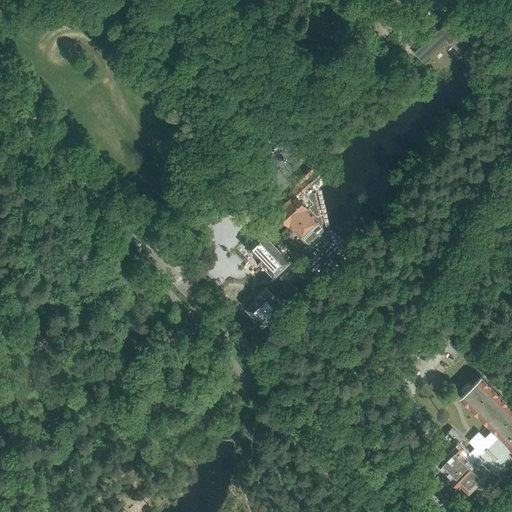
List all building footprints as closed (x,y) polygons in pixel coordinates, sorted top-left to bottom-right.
[(429,38),(419,47),(428,58),(433,53),(431,51),(446,37),(448,39),(458,51),(472,38),(460,24),(454,29),(449,23),(431,40),(429,38)] [(291,198),(276,211),(290,226),(290,225),(300,236),(308,229),(318,219),(320,221),(320,222),(321,222),(315,190),(314,190),(311,186),(312,185),(308,180),(306,179),(301,173),(293,180),(298,185),(288,195),(291,198)] [(261,231),(246,245),(255,254),(254,255),(262,264),(263,263),(274,274),(289,260),(261,231)] [(301,259),(316,271),(339,290),(350,278),(336,266),(333,264),(334,263),(325,255),(321,260),(310,250),(301,259)] [(255,300),(247,307),(256,317),(255,318),(263,326),(285,304),(278,296),(277,298),(266,287),(258,294),(259,295),(257,296),(258,296),(259,297),(256,301),(255,300),(255,299),(256,299),(255,298),(254,299),(255,300)] [(469,491),(476,484),(491,469),(496,474),(511,457),(511,456),(508,452),(511,448),(511,405),(481,375),(460,396),(493,429),(491,431),(486,426),(478,434),(479,434),(472,440),(477,445),(470,451),(460,441),(463,438),(452,427),(439,440),(450,451),(438,462),(452,476),(451,477),(458,485),(460,483),(469,491)]
